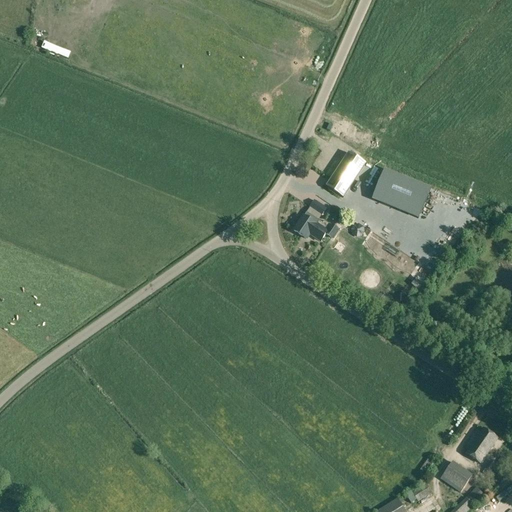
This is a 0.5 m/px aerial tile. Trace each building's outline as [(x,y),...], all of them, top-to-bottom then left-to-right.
[(339,150),(319,185),(336,195),(356,160),(339,150)] [(375,166),(363,196),(409,215),(421,185),(375,166)] [(321,216),(328,207),(316,198),(314,201),(310,208),(321,216)] [(309,208),(306,212),(294,231),(306,239),(309,234),(321,242),(326,234),(332,239),(338,230),(324,221),(323,223),(318,220),(320,216),(309,208)] [(363,227),(359,224),(354,225),(351,230),(352,235),(356,238),(361,237),(364,232),(363,227)] [(498,439),(483,429),(466,454),(481,464),(498,439)] [(491,461),(486,468),(491,471),(496,464),(491,461)] [(460,493),(472,475),(453,462),(441,479),(460,493)] [(418,502),(430,494),(432,493),(425,481),(421,484),(422,486),(412,492),(418,502)] [(466,498),(451,511),(466,511),(474,505),(466,498)] [(405,511),(398,500),(379,511),(405,511)]
